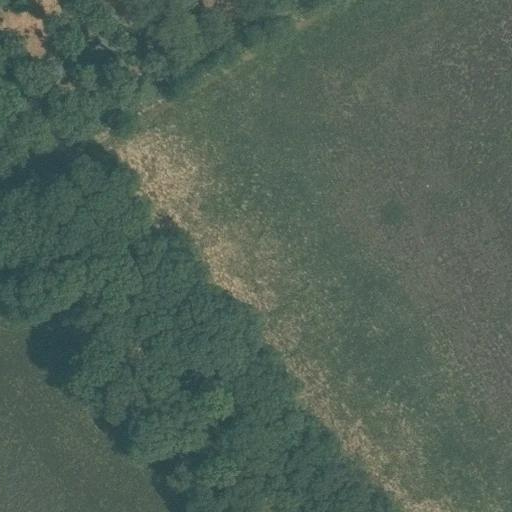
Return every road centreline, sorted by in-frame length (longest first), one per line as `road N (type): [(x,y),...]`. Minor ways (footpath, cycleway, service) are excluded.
road 1 (unknown): [(0,202),(360,0)]
road 2 (unclassified): [(0,125),(217,0)]
